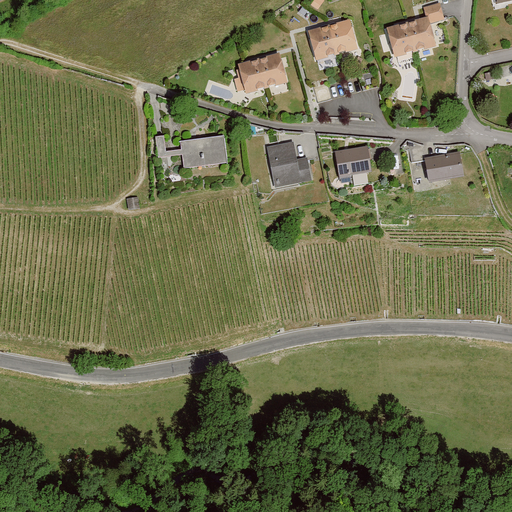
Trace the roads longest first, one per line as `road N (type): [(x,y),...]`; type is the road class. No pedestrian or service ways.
road 1 (tertiary): [(0,359),(108,376),(337,331),(511,334)]
road 2 (residential): [(463,133),(276,125),(136,82)]
road 3 (track): [(136,82),(0,40)]
road 4 (residential): [(466,0),(463,133)]
